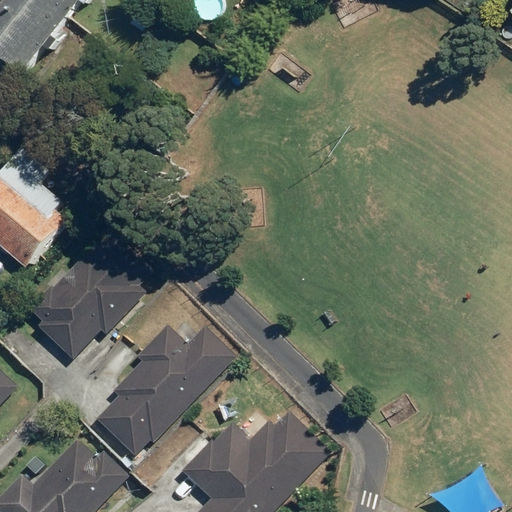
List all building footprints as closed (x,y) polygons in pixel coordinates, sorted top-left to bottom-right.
[(6,0),(0,8),(0,48),(31,72),(85,0),(6,0)] [(258,24),(226,3),(206,33),(238,54),(258,24)] [(29,149),(0,182),(0,240),(34,269),(76,221),(63,211),(70,203),(48,184),(57,173),(29,149)] [(105,264),(34,328),(82,380),(153,317),(105,264)] [(121,400),(97,424),(134,462),(241,357),(201,317),(179,339),(163,323),(134,352),(142,360),(111,390),(121,400)] [(0,421),(28,395),(0,365),(0,421)] [(198,493),(187,504),(194,511),(276,511),(336,455),(295,411),(257,447),(233,421),(179,473),(198,493)] [(90,511),(126,476),(85,435),(34,487),(23,477),(0,500),(0,510),(1,511),(90,511)]
